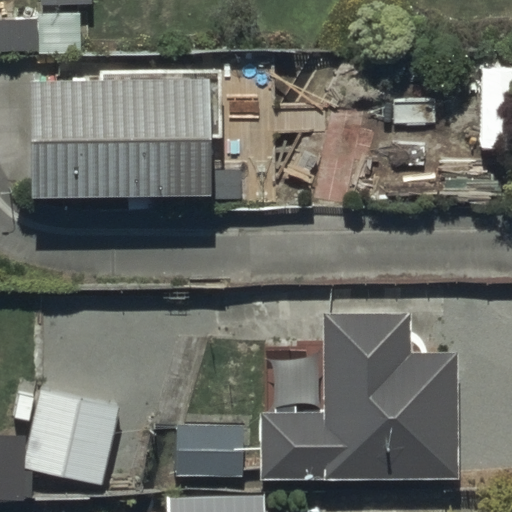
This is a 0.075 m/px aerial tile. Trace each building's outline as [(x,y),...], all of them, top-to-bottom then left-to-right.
[(210,75),(27,75),(27,190),(210,190),(210,75)] [(302,408),(254,409),(256,476),(456,472),(453,345),(404,346),(403,310),(320,311),(322,384),(301,385),(302,408)] [(98,481),(116,404),(108,402),(110,393),(51,379),(48,394),(39,392),(29,437),(0,436),(0,501),(31,502),(31,466),(98,481)] [(239,425),(172,424),(171,469),(238,470),(239,425)] [(264,511),(264,495),(167,498),(167,511),(264,511)]
